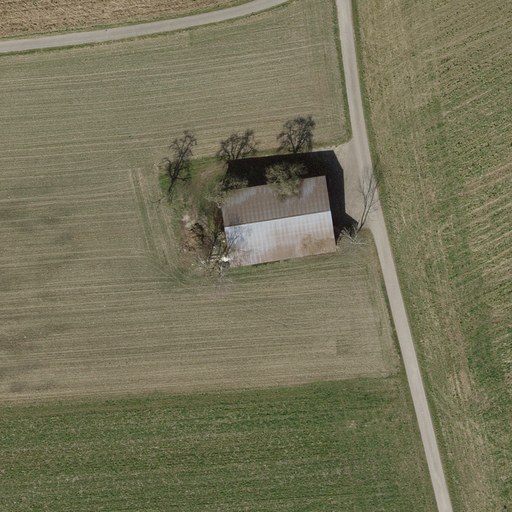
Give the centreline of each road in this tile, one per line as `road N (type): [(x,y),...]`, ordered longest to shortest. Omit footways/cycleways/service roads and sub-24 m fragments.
road 1 (track): [(344,0),(370,188),(446,511)]
road 2 (track): [(0,46),(155,27),(268,0)]
